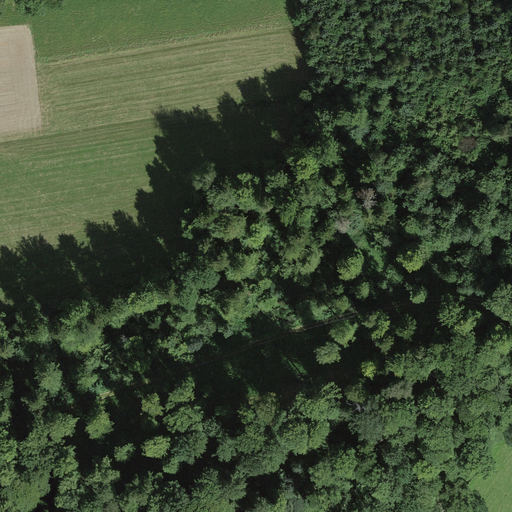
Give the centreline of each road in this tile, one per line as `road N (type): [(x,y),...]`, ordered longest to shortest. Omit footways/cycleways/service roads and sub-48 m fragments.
road 1 (track): [(511,306),(480,296),(358,308),(0,419)]
road 2 (track): [(265,511),(334,477),(511,326)]
